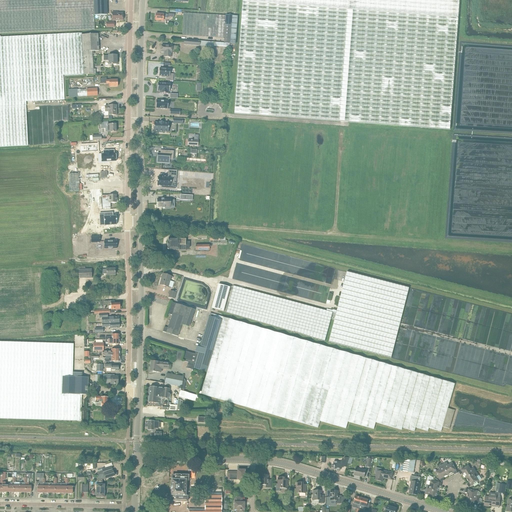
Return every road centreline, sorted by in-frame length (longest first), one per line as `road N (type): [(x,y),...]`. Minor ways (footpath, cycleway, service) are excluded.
road 1 (unclassified): [(127,223),(131,0)]
road 2 (tertiary): [(140,223),(141,0)]
road 3 (tertiary): [(138,391),(140,223)]
road 4 (unclassified): [(128,391),(127,223)]
road 5 (tertiary): [(408,501),(253,459)]
road 6 (residential): [(0,504),(124,506)]
